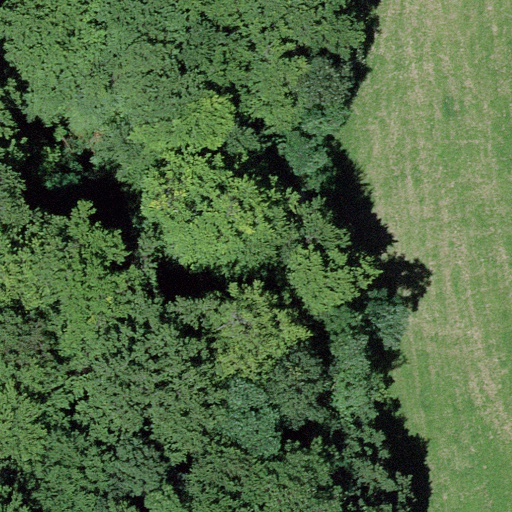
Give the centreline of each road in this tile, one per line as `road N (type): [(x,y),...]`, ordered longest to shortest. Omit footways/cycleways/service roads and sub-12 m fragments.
road 1 (track): [(274,212),(326,511)]
road 2 (track): [(0,216),(82,246),(274,212)]
road 3 (track): [(317,0),(274,212)]
